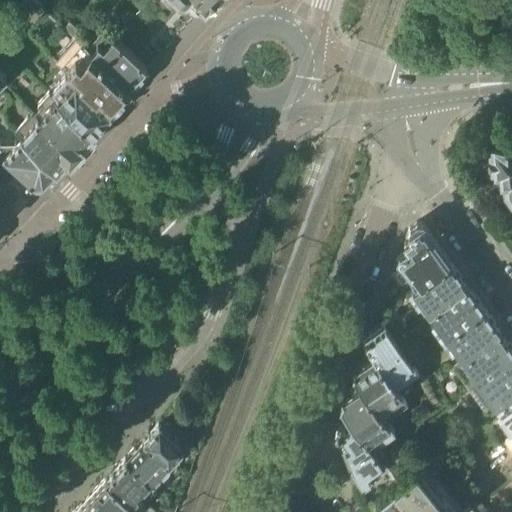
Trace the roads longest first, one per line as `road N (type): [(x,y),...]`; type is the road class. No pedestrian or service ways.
road 1 (tertiary): [(37,511),(194,340),(240,238),(215,177)]
road 2 (residential): [(282,455),(384,205),(423,177)]
road 3 (unclassified): [(0,407),(215,177)]
road 4 (tertiary): [(217,73),(156,96),(36,224)]
road 5 (residential): [(423,177),(511,300)]
